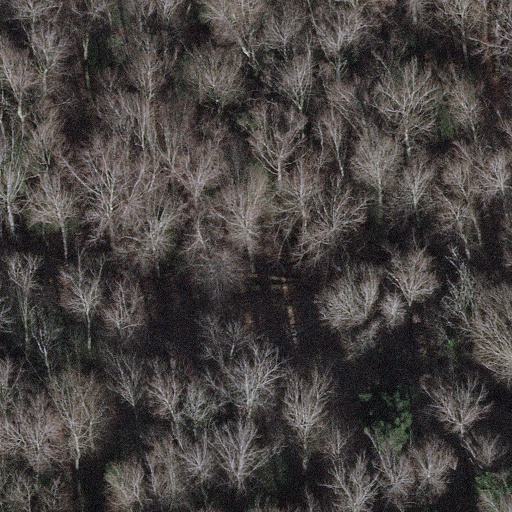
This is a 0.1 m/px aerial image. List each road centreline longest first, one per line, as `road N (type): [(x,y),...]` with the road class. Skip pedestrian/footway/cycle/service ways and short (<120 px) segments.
road 1 (track): [(511,436),(188,333),(0,287)]
road 2 (track): [(188,333),(511,294)]
